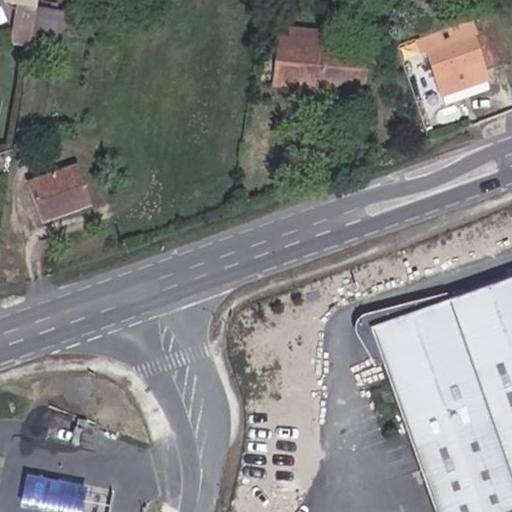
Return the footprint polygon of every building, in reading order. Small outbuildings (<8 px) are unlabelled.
[(430,23),(455,23),(455,8),(406,7),(406,23),(430,23)] [(44,55),(74,59),(80,17),(51,13),(44,55)] [(495,51),(498,50),(491,23),(455,23),(430,23),(440,63),(447,61),(460,105),(507,91),(495,51)] [(289,99),(378,99),(379,69),(328,69),(328,52),(328,41),(290,42),(289,99)] [(328,69),(379,69),(379,52),(328,52),(328,69)] [(59,235),(111,217),(95,176),(44,197),(59,235)] [(511,511),(511,294),(366,348),(425,511),(511,511)] [(34,511),(38,493),(15,489),(11,511),(34,511)] [(48,511),(51,495),(38,493),(34,511),(48,511)] [(67,511),(70,499),(51,495),(48,511),(67,511)]
